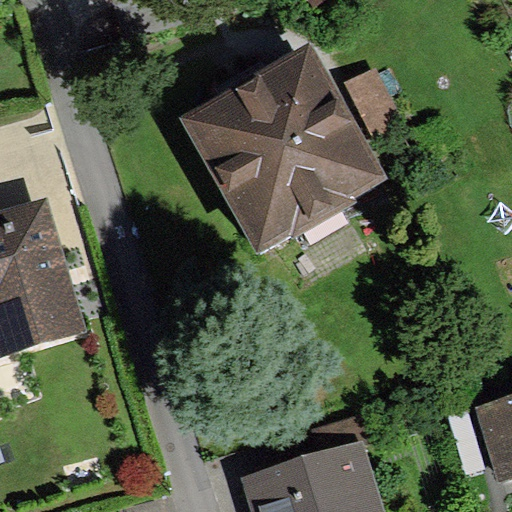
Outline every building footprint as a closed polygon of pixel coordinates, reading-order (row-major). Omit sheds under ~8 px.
[(115,0),(127,37),(186,19),(179,0),(115,0)] [(344,212),(342,208),(375,189),(306,68),(191,134),(260,255),(293,236),(295,240),(344,212)] [(350,91),(373,135),(396,124),(373,79),(350,91)] [(0,334),(4,349),(69,329),(36,221),(0,232),(0,334)] [(511,478),(511,405),(482,415),(502,482),(511,478)] [(255,511),(344,511),(343,507),(372,498),(358,452),(247,486),(255,511)]
